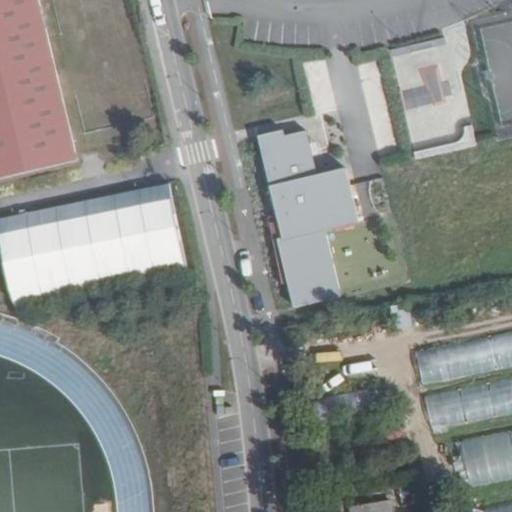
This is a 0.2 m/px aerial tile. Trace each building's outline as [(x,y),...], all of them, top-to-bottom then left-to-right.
[(0,0),(0,183),(76,165),(35,0),(0,0)] [(442,36),(389,49),(404,110),(457,97),(442,36)] [(328,83),(329,83),(321,56),(301,62),(315,112),(335,107),(328,83)] [(366,104),(384,103),(382,58),(364,59),(366,104)] [(294,309),(341,298),(332,260),(349,257),(341,227),(359,223),(346,168),(318,175),(308,131),(286,136),(285,130),(258,136),(258,138),(267,174),(283,241),(279,242),(294,309)] [(169,185),(0,218),(0,235),(8,275),(14,307),(187,273),(169,185)] [(511,333),(419,353),(426,385),(511,367),(511,333)] [(511,382),(427,398),(432,428),(511,413),(511,382)] [(365,389),(313,401),(317,419),(369,407),(365,389)] [(511,438),(463,449),(471,491),(511,482),(511,438)] [(388,511),(388,503),(349,508),(349,511),(388,511)]
